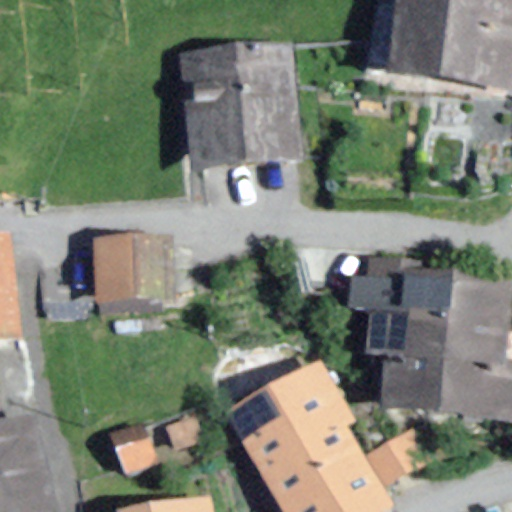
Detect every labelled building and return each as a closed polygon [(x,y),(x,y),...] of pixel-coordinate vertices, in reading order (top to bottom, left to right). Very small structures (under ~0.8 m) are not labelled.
[(511,0),(393,0),(384,70),(511,87),(511,0)] [(306,161),(301,44),(185,49),(190,166),(306,161)] [(8,235),(0,235),(0,344),(18,343),(8,235)] [(171,299),(170,238),(100,240),(101,301),(171,299)] [(369,357),(384,358),(380,408),(511,421),(511,359),(504,358),(511,283),(422,275),(423,262),(379,257),(369,357)] [(356,423),(322,359),(226,409),(280,511),(384,511),(390,509),(380,490),(347,427),(356,423)] [(0,511),(50,511),(29,412),(0,418),(0,511)] [(190,447),(179,424),(156,435),(167,458),(190,447)] [(416,432),(365,457),(380,490),(432,463),(416,432)] [(144,469),(130,433),(101,444),(114,480),(144,469)] [(211,511),(210,496),(117,509),(117,511),(211,511)]
